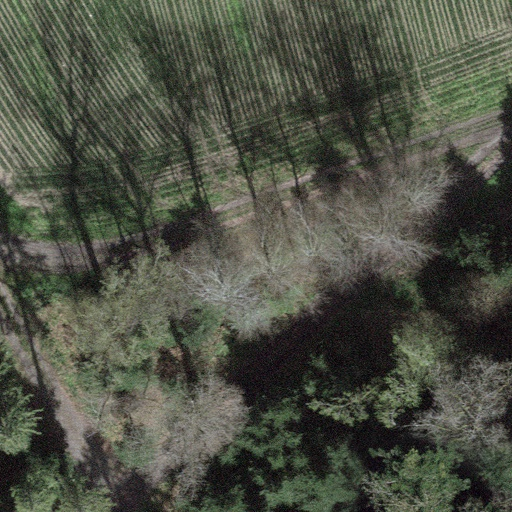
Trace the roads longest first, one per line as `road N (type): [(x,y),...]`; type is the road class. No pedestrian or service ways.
road 1 (track): [(110,511),(511,144)]
road 2 (track): [(0,279),(511,124)]
road 3 (track): [(0,303),(107,511)]
